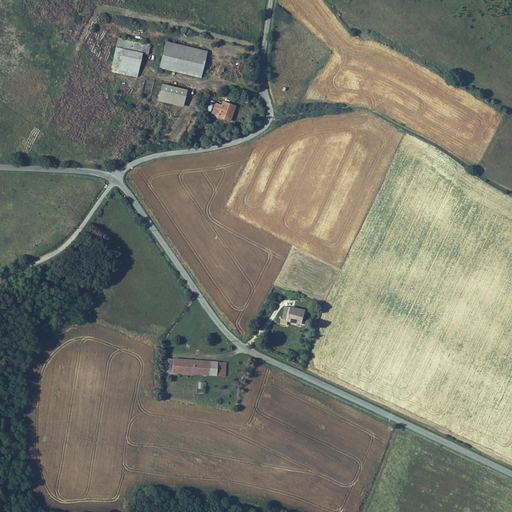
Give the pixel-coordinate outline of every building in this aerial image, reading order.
[(124,49),(126,40),(118,37),(116,46),(124,49)] [(151,39),(149,45),(147,54),(155,56),(158,41),(151,39)] [(125,50),(142,54),(145,44),(127,40),(125,50)] [(210,59),(166,48),(163,63),(207,73),(210,59)] [(138,75),(142,58),(141,58),(142,54),(125,50),(117,49),(112,70),(138,75)] [(238,72),(246,73),(247,62),(239,62),(238,72)] [(207,73),(163,63),(161,69),(205,80),(207,73)] [(187,91),(162,84),(158,102),(183,108),(187,91)] [(216,113),(235,119),(240,103),(235,101),(234,105),(226,102),(226,104),(220,102),(216,113)] [(307,309),(284,306),(282,324),(287,325),(288,319),(305,322),(307,309)] [(179,359),(167,358),(166,372),(179,373),(179,359)] [(205,360),(179,359),(179,373),(204,373),(205,360)] [(217,360),(205,360),(204,373),(217,373),(217,367),(217,360)] [(228,361),(223,360),(222,367),(217,367),(217,373),(227,374),(228,361)]
